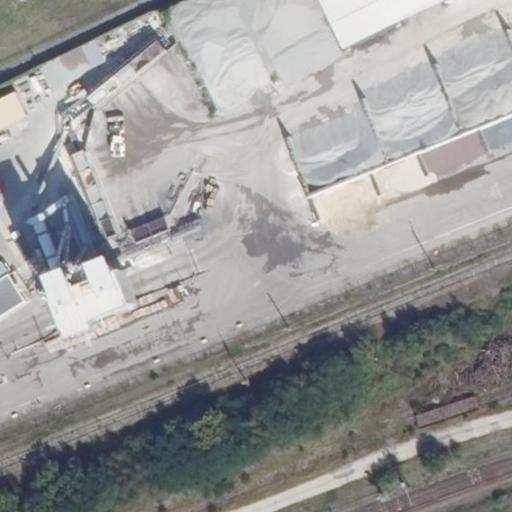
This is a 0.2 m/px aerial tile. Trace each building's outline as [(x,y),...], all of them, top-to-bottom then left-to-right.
[(48,87),(104,61),(93,39),(38,65),(48,87)] [(97,104),(165,51),(156,39),(88,92),(97,104)] [(486,141),(511,135),(511,93),(488,98),(486,86),(398,102),(403,129),(395,131),(392,111),(379,114),(382,125),(332,135),(338,168),(486,140),(486,141)] [(13,94),(0,100),(0,134),(26,122),(13,94)] [(164,218),(128,225),(132,246),(168,239),(164,218)] [(198,223),(183,231),(191,246),(206,237),(198,223)] [(0,257),(11,251),(3,238),(0,240),(0,257)] [(101,263),(126,262),(125,247),(101,248),(101,263)] [(22,268),(11,251),(0,257),(0,273),(4,279),(10,275),(22,268)] [(0,281),(0,317),(27,301),(10,275),(4,279),(0,281)] [(104,315),(116,310),(104,280),(92,285),(104,315)] [(75,333),(101,322),(87,287),(60,298),(75,333)]
